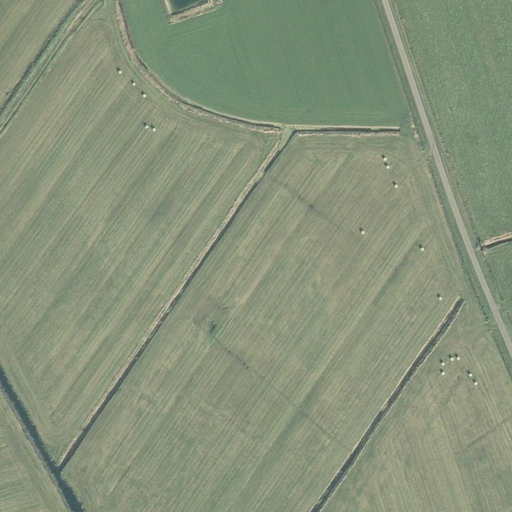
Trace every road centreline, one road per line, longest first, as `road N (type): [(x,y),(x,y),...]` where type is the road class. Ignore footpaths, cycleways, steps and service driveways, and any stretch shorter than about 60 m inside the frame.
road 1 (unclassified): [(511,345),(383,0)]
road 2 (track): [(0,125),(93,0)]
